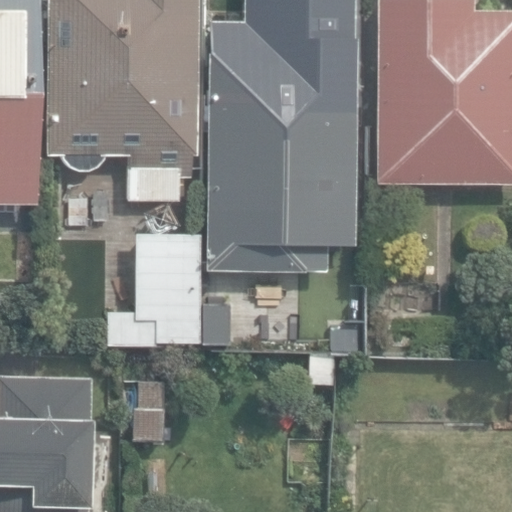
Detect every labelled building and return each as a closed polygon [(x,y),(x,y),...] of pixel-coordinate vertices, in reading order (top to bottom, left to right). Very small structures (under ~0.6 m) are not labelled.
[(0,0),(0,201),(33,202),(35,0),(0,0)] [(124,199),(177,200),(177,177),(190,177),(191,155),(194,155),(196,0),(45,0),(43,152),(60,153),(62,158),(64,162),(68,165),(71,167),(76,169),(79,170),(83,170),(88,169),(91,167),(95,165),(99,161),(101,158),(103,154),(128,155),(128,166),(125,166),(124,199)] [(373,0),(373,181),(511,181),(511,10),(470,11),(470,0),(373,0)] [(222,284),(250,285),(249,269),(325,271),(325,245),(352,246),(356,52),(307,51),(308,21),(207,19),(202,269),(222,269),(222,284)] [(164,269),(198,268),(197,239),(164,240),(164,269)] [(190,336),(191,284),(163,283),(163,336),(190,336)] [(199,347),(227,346),(226,303),(198,304),(199,347)] [(389,347),(425,348),(426,320),(390,318),(389,347)] [(329,389),(331,355),(307,353),(305,387),(329,389)] [(0,511),(84,511),(89,380),(0,377),(0,511)] [(132,439),(161,441),(162,408),(158,407),(159,382),(135,381),(132,439)]
